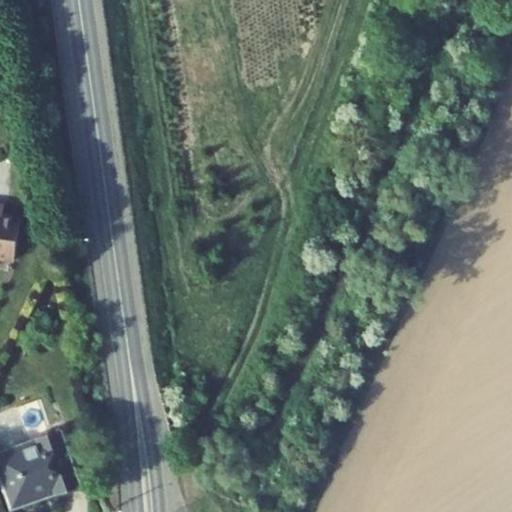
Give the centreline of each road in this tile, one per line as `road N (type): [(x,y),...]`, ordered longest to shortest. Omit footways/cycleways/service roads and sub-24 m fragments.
road 1 (secondary): [(79,0),(125,323)]
road 2 (secondary): [(159,511),(125,323)]
road 3 (secondary): [(125,323),(137,511)]
